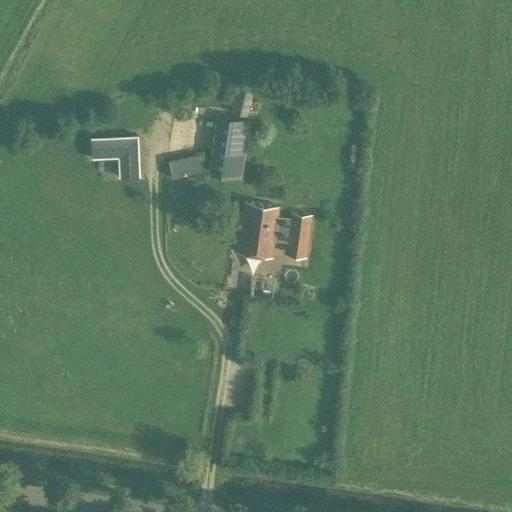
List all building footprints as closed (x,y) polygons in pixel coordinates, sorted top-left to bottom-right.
[(231,108),(247,113),(253,90),(238,86),(231,108)] [(209,172),(242,175),(248,115),(215,112),(209,172)] [(136,135),(90,137),(90,157),(117,156),(118,176),(139,175),(136,135)] [(196,153),(167,160),(171,177),(200,170),(196,153)] [(243,201),(235,251),(271,256),(273,239),(285,241),(283,254),(305,257),(311,213),(289,210),(288,217),(277,215),(278,206),(243,201)]
